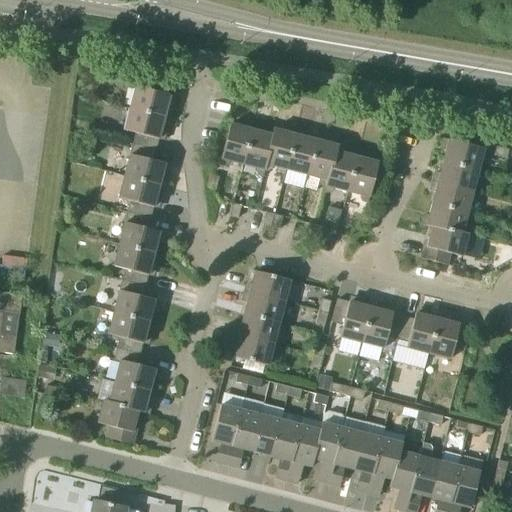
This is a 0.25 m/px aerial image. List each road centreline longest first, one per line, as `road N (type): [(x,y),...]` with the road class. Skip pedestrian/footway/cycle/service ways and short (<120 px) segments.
road 1 (tertiary): [(47,0),(296,37)]
road 2 (residential): [(215,249),(187,359),(192,397),(170,480)]
road 3 (residential): [(170,480),(43,447),(18,448),(6,511)]
road 4 (tertiary): [(511,75),(296,37)]
road 5 (residential): [(215,249),(200,237),(182,153),(197,97)]
road 6 (residential): [(365,274),(415,169),(422,127)]
road 7 (residential): [(365,274),(240,244),(215,249)]
road 8 (residential): [(503,299),(365,274)]
road 9 (tertiary): [(296,37),(166,0)]
road 10 (residential): [(289,511),(170,480)]
